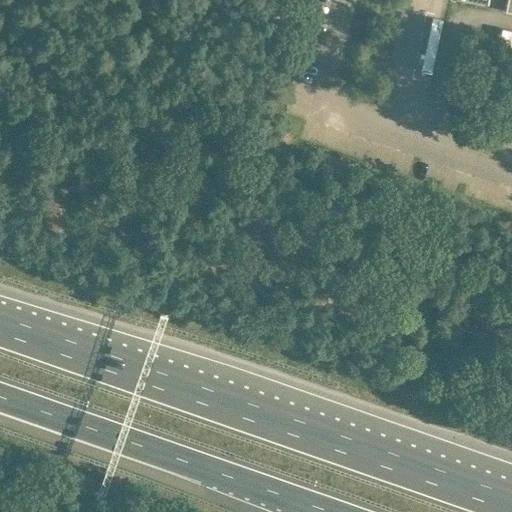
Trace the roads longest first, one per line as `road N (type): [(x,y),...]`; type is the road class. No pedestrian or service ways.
road 1 (motorway): [(511,503),(0,325)]
road 2 (motorway): [(0,396),(331,511)]
